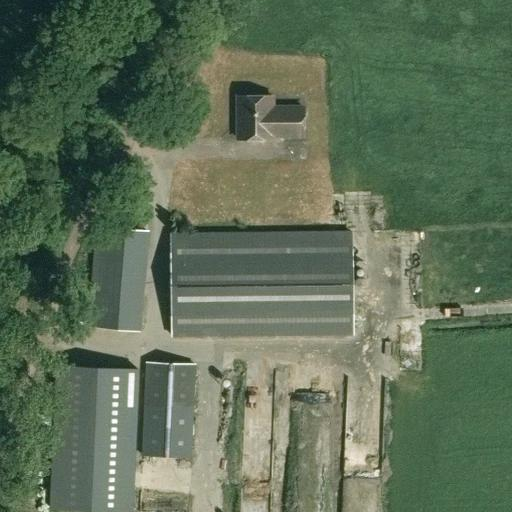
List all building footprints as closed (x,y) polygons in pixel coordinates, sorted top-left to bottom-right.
[(271,98),(236,99),(236,141),(272,141),(272,138),(302,138),(302,109),(271,110),(271,98)] [(147,234),(96,229),(87,326),(139,330),(147,234)] [(171,237),(172,316),(172,338),(353,336),(351,235),(171,237)] [(399,259),(406,287),(422,283),(415,255),(399,259)] [(461,315),(460,304),(438,307),(440,318),(461,315)] [(195,365),(146,363),(141,455),(190,457),(195,365)] [(53,511),(65,511),(131,511),(138,371),(59,367),(53,511)]
